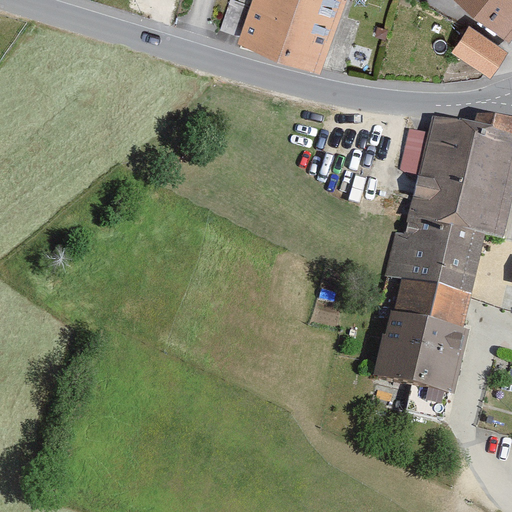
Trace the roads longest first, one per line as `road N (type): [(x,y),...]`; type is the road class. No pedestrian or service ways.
road 1 (tertiary): [(511,97),(439,108),(361,101),(9,0)]
road 2 (unknown): [(511,229),(472,352),(472,445)]
